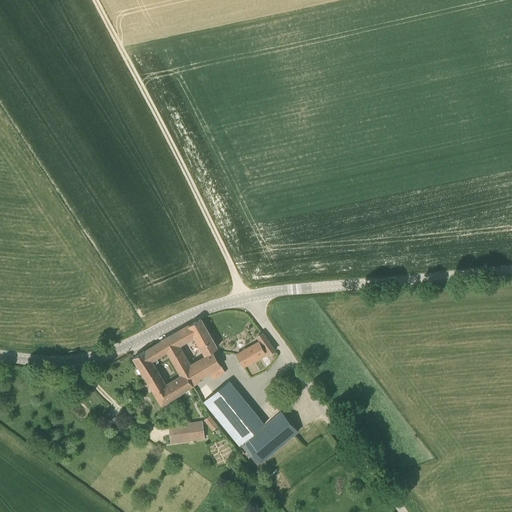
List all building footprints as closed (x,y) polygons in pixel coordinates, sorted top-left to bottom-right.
[(200,318),(172,335),(178,345),(196,335),(207,353),(217,347),(200,318)] [(275,350),(262,332),(256,336),(269,354),(275,350)] [(182,375),(186,373),(192,369),(190,366),(178,345),(172,335),(162,340),(168,349),(182,375)] [(178,400),(175,396),(180,392),(191,386),(193,385),(186,373),(182,375),(168,349),(162,340),(148,349),(156,363),(158,361),(157,358),(167,353),(179,375),(167,382),(175,395),(174,396),(175,396),(181,406),(187,402),(183,397),(178,400)] [(258,340),(237,353),(244,367),(267,354),(258,340)] [(134,357),(149,382),(152,380),(154,383),(163,378),(154,364),(156,363),(148,349),(134,357)] [(214,353),(190,366),(192,369),(186,373),(193,385),(204,378),(202,375),(209,370),(214,379),(225,372),(214,353)] [(152,380),(149,382),(162,403),(174,396),(175,395),(167,382),(166,383),(163,378),(154,383),(152,380)] [(204,401),(239,444),(264,424),(229,380),(204,401)] [(298,430),(282,412),(245,443),(261,462),(298,430)] [(218,426),(210,415),(209,415),(204,420),(212,430),(214,429),(218,426)] [(167,425),(170,443),(205,438),(202,420),(167,425)]
